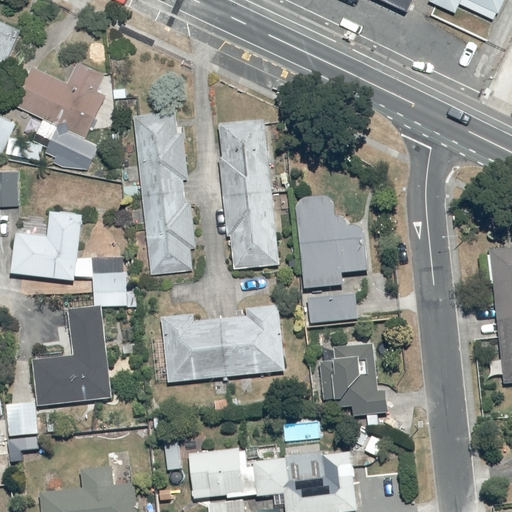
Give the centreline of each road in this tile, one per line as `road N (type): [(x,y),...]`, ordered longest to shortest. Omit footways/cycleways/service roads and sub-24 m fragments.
road 1 (residential): [(444,120),(429,149),(426,209),(458,511)]
road 2 (secondary): [(189,0),(444,120)]
